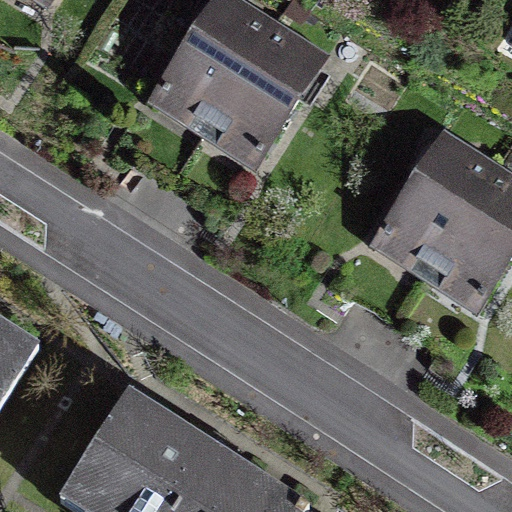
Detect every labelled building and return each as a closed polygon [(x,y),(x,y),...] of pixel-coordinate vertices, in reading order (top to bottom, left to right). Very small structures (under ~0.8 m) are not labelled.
[(213,0),(151,98),(206,132),(275,23),(238,0),(213,0)] [(329,57),(275,23),(206,132),(260,167),(329,57)] [(374,246),(429,280),(498,167),(444,133),(374,246)] [(511,280),(511,175),(498,167),(429,280),(490,317),(511,280)] [(0,412),(47,337),(0,307),(0,412)] [(317,498),(136,385),(72,486),(112,511),(307,511),(310,508),(317,498)]
